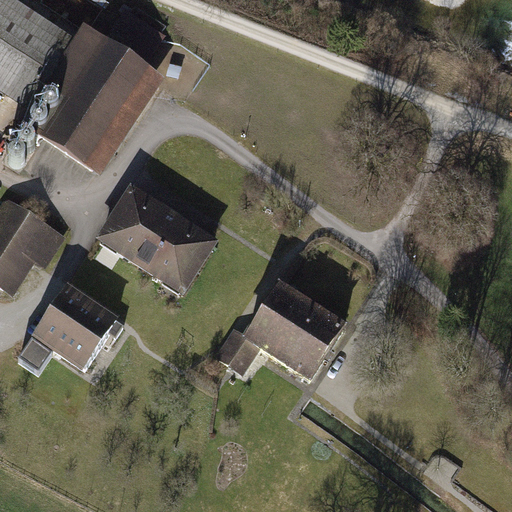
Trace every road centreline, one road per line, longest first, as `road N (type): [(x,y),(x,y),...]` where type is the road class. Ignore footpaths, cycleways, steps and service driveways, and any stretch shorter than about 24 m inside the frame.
road 1 (track): [(160,0),(511,138)]
road 2 (residential): [(511,381),(397,262),(392,224),(453,115)]
